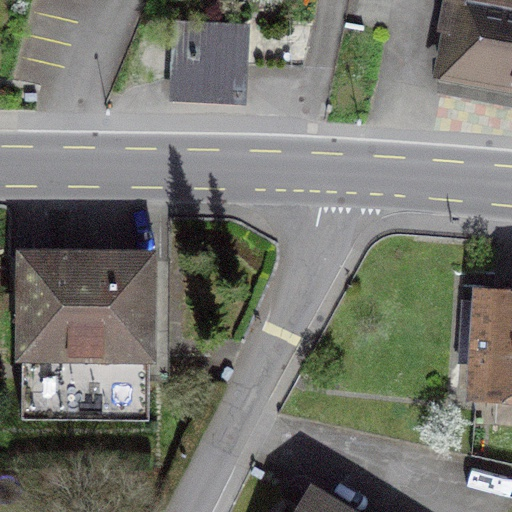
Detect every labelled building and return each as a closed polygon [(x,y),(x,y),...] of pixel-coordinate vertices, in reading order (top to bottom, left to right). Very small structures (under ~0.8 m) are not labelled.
[(511,0),(453,0),(437,79),(511,94),(511,0)] [(242,34),(170,32),(168,107),(240,109),(242,34)] [(146,251),(28,250),(27,417),(144,418),(146,251)] [(511,294),(465,292),(459,404),(511,407),(511,294)] [(337,511),(303,491),(289,511),(337,511)]
